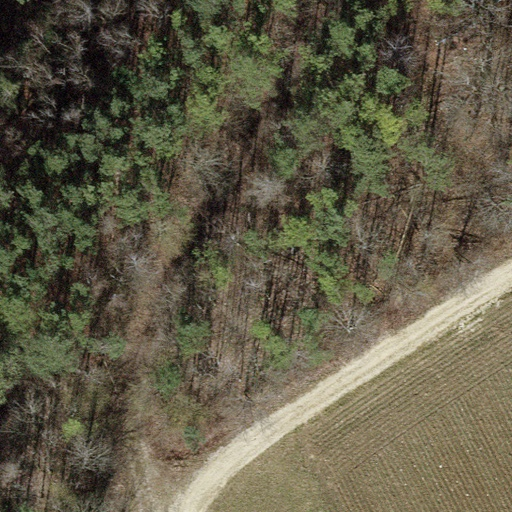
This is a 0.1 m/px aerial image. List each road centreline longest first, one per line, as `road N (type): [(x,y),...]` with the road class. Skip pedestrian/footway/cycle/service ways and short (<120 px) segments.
road 1 (track): [(158,511),(98,387),(320,0)]
road 2 (track): [(511,275),(247,448),(199,492),(191,511)]
